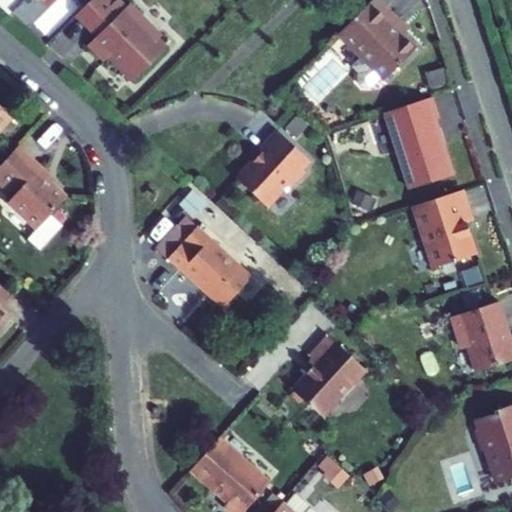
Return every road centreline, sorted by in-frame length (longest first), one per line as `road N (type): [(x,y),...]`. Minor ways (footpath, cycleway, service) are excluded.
road 1 (residential): [(121,298),(102,141),(0,42)]
road 2 (residential): [(155,511),(133,467),(121,298)]
road 3 (residential): [(461,0),(511,153)]
road 4 (residential): [(0,384),(71,304),(95,295),(121,298)]
road 5 (residential): [(121,298),(232,392)]
